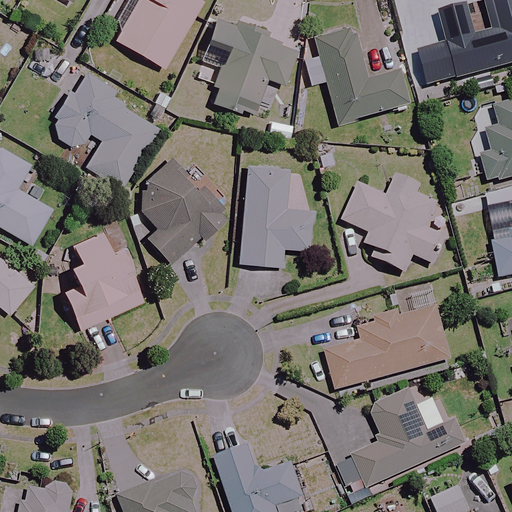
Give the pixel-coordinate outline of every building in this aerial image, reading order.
[(140,0),(117,44),(165,70),(202,3),(195,0),(140,0)] [(511,62),(511,4),(488,11),(494,31),(418,52),(427,86),(511,62)] [(269,36),(217,20),(204,66),(201,65),(197,79),(218,85),(212,104),(255,118),(266,81),(287,87),(297,52),(267,42),(269,36)] [(354,26),(311,39),(337,129),(410,107),(399,72),(370,80),(354,26)] [(114,90),(78,70),(53,114),(60,119),(57,124),(56,126),(55,129),(55,132),(55,135),(56,138),(58,140),(59,142),(62,144),(64,146),(67,147),(70,147),(72,147),(75,147),(78,146),(80,145),(83,143),(84,141),(86,138),(87,136),(87,133),(102,142),(85,168),(119,189),(158,127),(110,96),(114,90)] [(505,71),(481,77),(484,91),(508,85),(505,71)] [(173,99),(160,91),(150,106),(164,114),(173,99)] [(511,104),(481,112),(485,130),(491,154),(481,157),(488,185),(511,179),(511,104)] [(293,127),(271,123),(269,137),(291,140),(293,127)] [(331,145),(313,149),(317,171),(336,167),(331,145)] [(29,167),(0,149),(0,228),(31,246),(52,211),(16,190),(29,167)] [(140,194),(142,213),(158,229),(148,240),(173,265),(191,247),(194,251),(230,215),(202,188),(209,182),(193,167),(186,173),(173,160),(140,194)] [(289,172),(249,168),(239,265),(283,269),(285,252),(311,255),(315,214),(285,211),(289,172)] [(456,170),(439,168),(437,184),(454,186),(456,170)] [(419,187),(396,177),(386,198),(359,185),(341,222),(370,235),(364,246),(375,251),(371,260),(405,275),(413,257),(434,267),(446,240),(425,230),(437,204),(416,195),(419,187)] [(511,209),(505,210),(488,214),(500,279),(511,276),(511,209)] [(112,255),(103,235),(74,247),(81,265),(71,270),(78,288),(64,294),(80,331),(144,303),(122,251),(112,255)] [(0,258),(0,308),(10,316),(34,287),(0,258)] [(398,319),(396,314),(373,320),(374,325),(359,329),(362,342),(325,352),(335,392),(451,361),(437,309),(398,319)] [(425,433),(408,392),(369,408),(384,443),(352,456),(366,489),(468,447),(457,420),(425,433)] [(139,468),(126,436),(99,446),(124,511),(199,511),(184,475),(163,483),(154,462),(139,468)] [(255,475),(247,449),(216,459),(232,511),(275,511),(274,509),(303,500),(291,464),(255,475)] [(70,511),(73,498),(72,496),(71,494),(69,492),(68,490),(66,489),(64,488),(62,487),(59,487),(57,487),(54,487),(52,487),(50,488),(48,490),(46,491),(45,493),(24,489),(19,511),(70,511)] [(468,511),(458,488),(431,500),(436,511),(468,511)]
